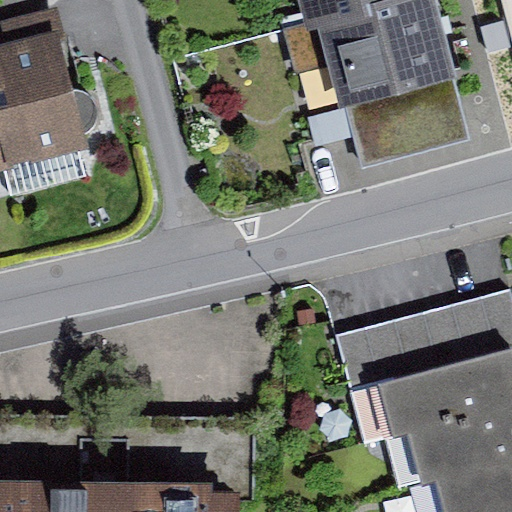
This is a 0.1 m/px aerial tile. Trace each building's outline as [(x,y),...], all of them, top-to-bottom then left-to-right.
[(434,0),(419,0),(305,30),(287,35),(298,78),(328,70),(341,119),(350,117),(457,90),(434,0)] [(297,0),(305,30),(419,0),(297,0)] [(59,40),(0,53),(0,180),(6,178),(11,199),(86,181),(80,156),(87,154),(59,40)] [(350,117),(364,174),(471,147),(457,90),(350,117)] [(511,293),(510,286),(336,331),(355,391),(511,344),(511,293)] [(511,344),(355,391),(368,435),(389,432),(511,393),(511,344)] [(511,393),(389,432),(403,477),(411,474),(511,444),(511,393)] [(511,444),(411,474),(421,511),(480,511),(511,503),(511,444)] [(0,511),(240,511),(241,470),(212,469),(213,459),(0,457),(0,511)] [(511,511),(511,503),(480,511),(511,511)]
